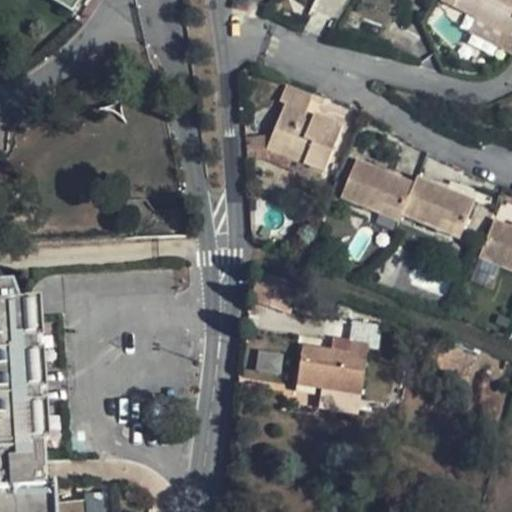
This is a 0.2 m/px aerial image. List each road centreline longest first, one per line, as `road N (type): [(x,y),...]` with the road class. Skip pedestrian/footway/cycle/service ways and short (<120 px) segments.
road 1 (residential): [(175,0),(225,299)]
road 2 (residential): [(225,299),(238,198),(224,42)]
road 3 (residential): [(511,181),(413,142),(328,66)]
road 4 (residential): [(199,511),(225,299)]
road 5 (residential): [(511,77),(477,93),(357,65),(328,66)]
road 6 (unknown): [(0,118),(110,31),(134,0)]
